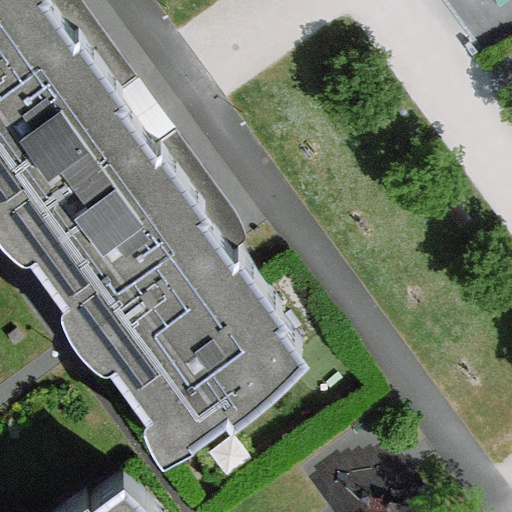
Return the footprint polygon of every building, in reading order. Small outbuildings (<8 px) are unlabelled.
[(0,0),(0,46),(59,2),(57,0),(0,0)] [(59,2),(0,46),(0,174),(8,176),(23,197),(139,112),(120,85),(131,77),(75,0),(72,0),(63,7),(59,2)] [(160,140),(139,112),(23,197),(38,217),(35,245),(78,303),(103,308),(220,222),(216,217),(228,209),(171,131),(160,140)] [(236,244),(220,222),(103,308),(118,325),(117,341),(155,397),(171,398),(190,424),(230,393),(237,400),(259,383),(305,338),(279,305),(285,301),(241,241),(236,244)] [(167,511),(127,467),(93,491),(89,487),(54,511),(167,511)]
